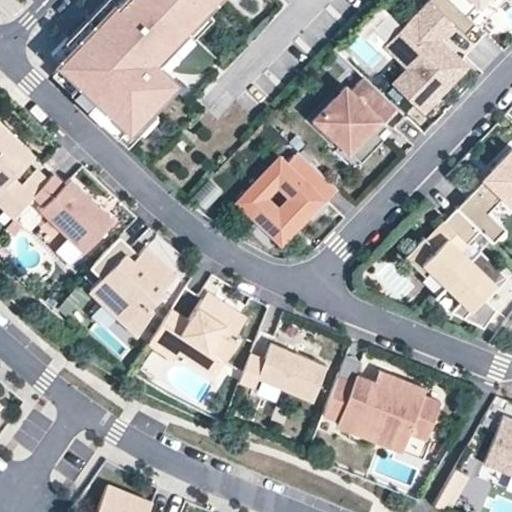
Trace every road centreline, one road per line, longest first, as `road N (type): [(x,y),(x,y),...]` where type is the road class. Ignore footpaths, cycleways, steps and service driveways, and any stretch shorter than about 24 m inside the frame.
road 1 (residential): [(0,54),(172,221),(260,277),(303,293)]
road 2 (residential): [(303,293),(511,75)]
road 3 (residential): [(81,412),(287,511)]
road 4 (residential): [(511,371),(303,293)]
road 5 (residential): [(11,511),(81,412)]
